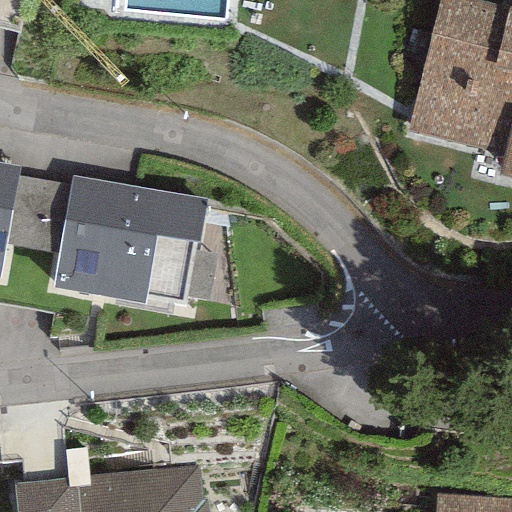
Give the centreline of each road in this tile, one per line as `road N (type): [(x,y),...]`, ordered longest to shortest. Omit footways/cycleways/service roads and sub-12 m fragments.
road 1 (residential): [(0,109),(204,138),(297,192),(369,262),(389,346)]
road 2 (residential): [(0,384),(306,364),(389,346)]
road 3 (residential): [(389,346),(511,316)]
